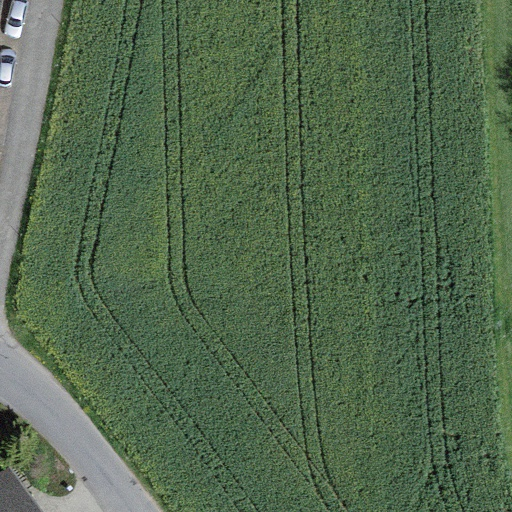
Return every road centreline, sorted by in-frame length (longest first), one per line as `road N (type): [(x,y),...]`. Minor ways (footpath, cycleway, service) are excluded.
road 1 (residential): [(69,0),(35,206),(0,323)]
road 2 (unclassified): [(125,511),(0,342)]
